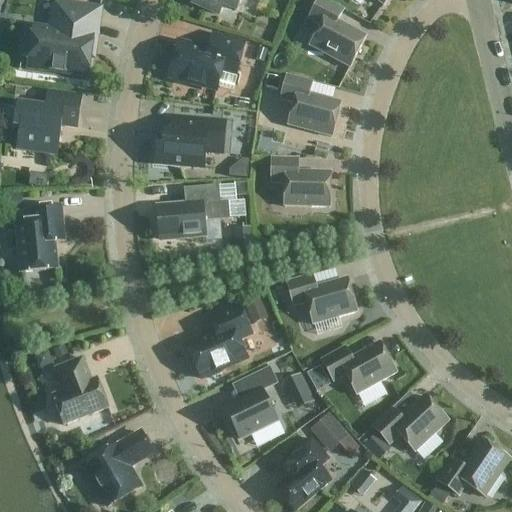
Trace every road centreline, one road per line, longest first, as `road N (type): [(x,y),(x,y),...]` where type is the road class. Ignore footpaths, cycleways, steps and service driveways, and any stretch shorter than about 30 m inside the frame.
road 1 (residential): [(153,0),(118,122),(117,239),(152,370),(189,446),(240,511)]
road 2 (residential): [(511,417),(446,376),(404,326),(381,286),(360,197),(365,149),(406,35),(450,0)]
road 3 (residential): [(511,141),(475,0)]
